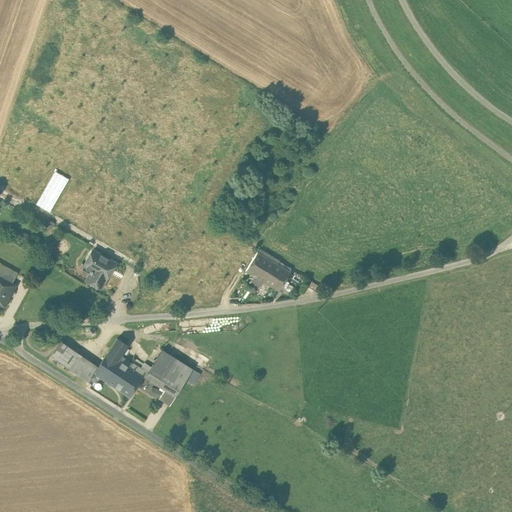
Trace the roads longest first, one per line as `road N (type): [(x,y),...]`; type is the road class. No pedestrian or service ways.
road 1 (unclassified): [(0,332),(329,295),(470,261),(511,239)]
road 2 (unclassified): [(0,335),(268,511)]
road 3 (track): [(511,159),(421,82),(369,0)]
